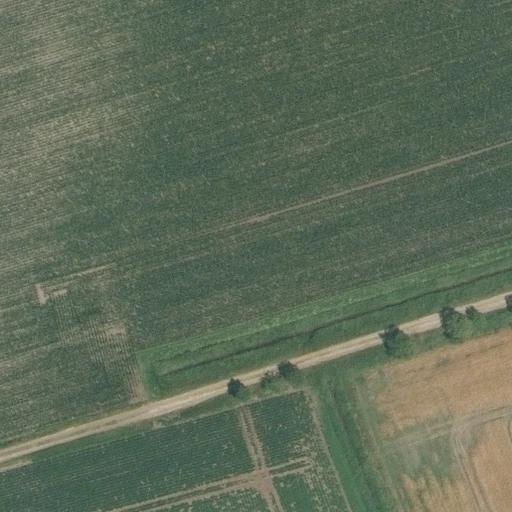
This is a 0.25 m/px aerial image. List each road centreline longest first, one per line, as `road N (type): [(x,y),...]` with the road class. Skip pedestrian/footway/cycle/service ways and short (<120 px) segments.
road 1 (unclassified): [(511,282),(135,401)]
road 2 (track): [(0,441),(135,401)]
